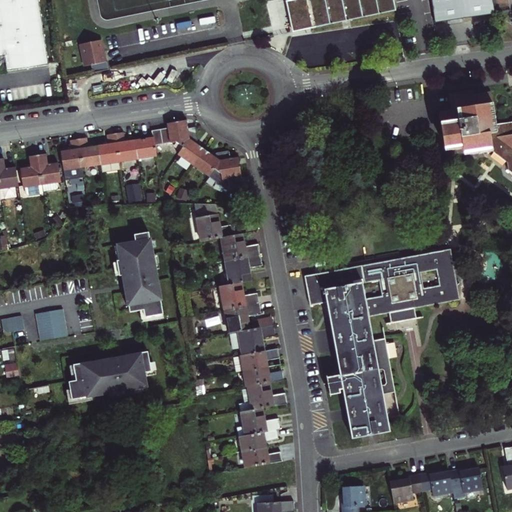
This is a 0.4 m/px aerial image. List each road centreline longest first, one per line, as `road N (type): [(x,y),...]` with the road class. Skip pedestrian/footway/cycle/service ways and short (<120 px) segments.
road 1 (residential): [(307,469),(253,131)]
road 2 (residential): [(283,89),(511,55)]
road 3 (residential): [(0,132),(209,100)]
road 4 (residential): [(307,469),(511,432)]
